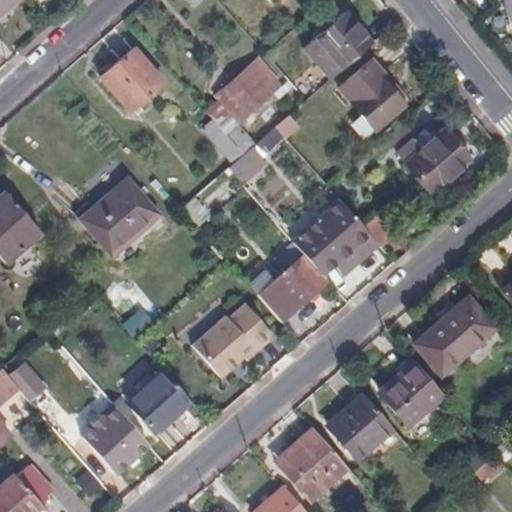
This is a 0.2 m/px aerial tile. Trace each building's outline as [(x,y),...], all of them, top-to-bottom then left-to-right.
[(0,0),(0,14),(16,0),(0,0)] [(202,1),(200,0),(182,0),(193,11),(202,1)] [(359,30),(362,28),(345,9),(343,12),(359,30)] [(328,79),(373,40),(362,28),(359,30),(343,12),(301,48),(328,79)] [(162,84),(132,51),(99,80),(128,114),(162,84)] [(264,91),(274,83),(253,61),(212,99),(238,125),(269,96),(264,91)] [(383,76),(370,61),(338,90),(373,129),(403,105),(381,79),(383,76)] [(211,120),(242,156),(252,147),(213,104),(204,112),(211,120)] [(302,132),(288,115),(273,128),(283,140),(287,144),(302,132)] [(422,130),(409,116),(390,133),(435,184),(467,157),(466,143),(463,140),(449,124),(448,123),(438,131),(431,123),(422,130)] [(458,117),(449,124),(463,140),(471,132),(458,117)] [(242,156),(211,120),(197,132),(229,168),(242,156)] [(283,140),(273,128),(252,147),(242,156),(229,168),(226,171),(241,189),(265,168),(259,161),(283,140)] [(111,258),(156,216),(125,181),(78,221),(111,258)] [(289,244),(317,276),(331,264),(367,234),(363,229),(338,201),(327,209),(314,194),(289,217),(302,232),(289,244)] [(40,234),(5,195),(0,199),(0,262),(2,265),(40,234)] [(208,218),(192,200),(180,211),(196,229),(208,218)] [(375,243),(380,248),(393,235),(377,216),(363,229),(367,234),(375,243)] [(340,274),(375,243),(367,234),(331,264),(340,274)] [(255,296),(278,323),(322,284),(299,258),(255,296)] [(441,376),(494,330),(469,301),(417,346),(441,376)] [(251,349),(253,352),(269,337),(242,305),(225,320),(223,317),(189,347),(217,378),(241,357),(251,349)] [(120,325),(133,340),(148,327),(135,312),(120,325)] [(55,321),(43,331),(50,338),(62,329),(55,321)] [(151,342),(142,351),(152,361),(161,354),(151,342)] [(243,360),(253,352),(251,349),(241,357),(243,360)] [(15,391),(30,407),(49,389),(24,360),(4,378),(15,391)] [(443,398),(412,362),(395,377),(400,383),(380,400),(407,429),(443,398)] [(148,433),(186,401),(158,369),(121,402),(148,433)] [(4,378),(0,373),(0,442),(8,435),(0,425),(0,404),(15,391),(4,378)] [(391,432),(360,397),(344,411),(346,414),(328,431),(355,462),(391,432)] [(346,472),(310,431),(273,464),(310,505),(346,472)] [(472,473),(492,454),(484,445),(464,463),(472,473)] [(492,454),(472,473),(481,482),(501,464),(492,454)] [(70,478),(87,497),(100,486),(82,466),(70,478)] [(28,467),(16,477),(38,502),(49,491),(28,467)] [(16,477),(13,474),(0,485),(0,511),(32,511),(41,505),(38,502),(16,477)] [(299,511),(281,491),(255,511),(299,511)]
